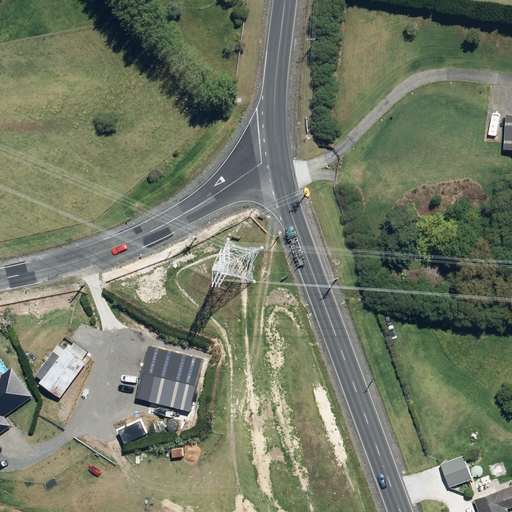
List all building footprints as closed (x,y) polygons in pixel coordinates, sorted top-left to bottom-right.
[(139,397),(151,345),(120,337),(108,390),(139,397)] [(66,348),(60,344),(38,374),(44,378),(41,382),(62,397),(89,361),(68,346),(66,348)] [(0,432),(13,423),(7,413),(35,394),(14,365),(4,372),(0,368),(0,367),(0,432)] [(199,383),(158,373),(151,400),(192,410),(199,383)] [(466,455),(442,463),(450,487),(474,479),(466,455)] [(511,511),(510,508),(511,507),(511,486),(503,490),(503,489),(476,499),(480,511),(511,511)]
